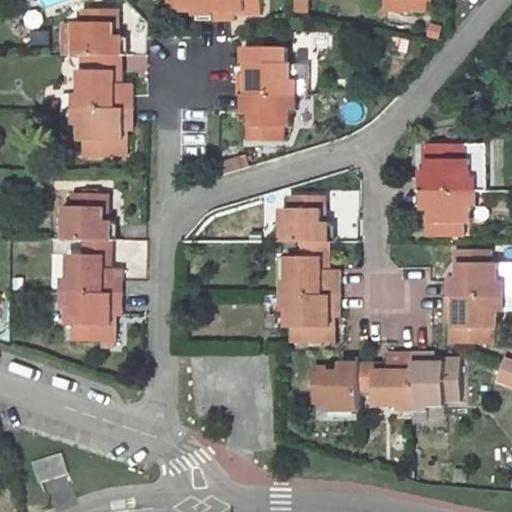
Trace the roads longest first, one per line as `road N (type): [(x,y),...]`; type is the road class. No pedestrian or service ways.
road 1 (residential): [(167,441),(165,248),(188,200),(383,136)]
road 2 (residential): [(383,136),(503,0)]
road 3 (residential): [(383,136),(379,316)]
road 4 (unclassified): [(0,384),(167,441)]
road 5 (unknown): [(211,54),(184,70),(172,107),(188,200)]
road 6 (unclassified): [(253,501),(381,511)]
